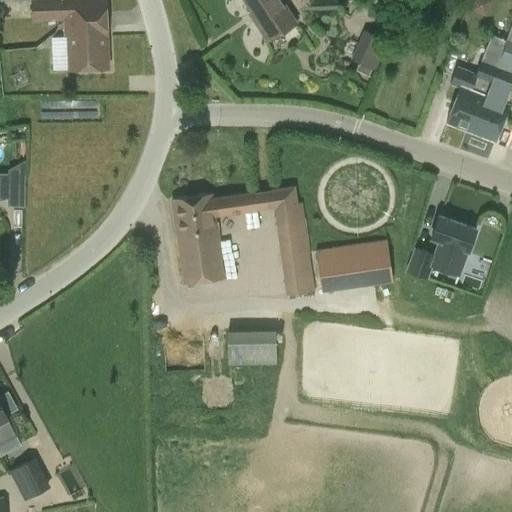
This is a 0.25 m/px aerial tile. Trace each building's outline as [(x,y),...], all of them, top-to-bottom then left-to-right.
[(64,37),(67,37),(68,71),(109,69),(106,0),(0,0),(0,1),(32,1),(32,22),(63,21),(64,37)] [(242,0),(257,23),(255,25),(268,43),(297,24),(281,0),(242,0)] [(511,23),(506,40),(491,35),(477,73),(457,66),(451,84),(460,87),(446,123),(495,143),(510,105),(508,104),(511,92),(511,91),(511,87),(511,23)] [(363,30),(350,60),(376,71),(389,41),(363,30)] [(7,206),(24,207),(25,180),(8,179),(7,206)] [(314,293),(302,205),(299,206),(296,186),(272,189),(272,191),(255,193),(255,192),(213,197),(213,194),(172,199),(183,284),(225,279),(218,223),(217,223),(216,217),(257,212),(257,210),(274,207),(274,210),(276,209),(287,297),(314,293)] [(406,271),(426,279),(431,266),(458,276),(475,230),(439,217),(430,240),(438,243),(433,256),(414,250),(406,271)] [(380,244),(316,253),(321,292),(385,284),(380,244)] [(228,365),(228,366),(277,366),(276,331),(228,331),(228,365)] [(0,444),(17,435),(0,402),(0,444)] [(24,500),(48,488),(33,459),(9,471),(24,500)]
